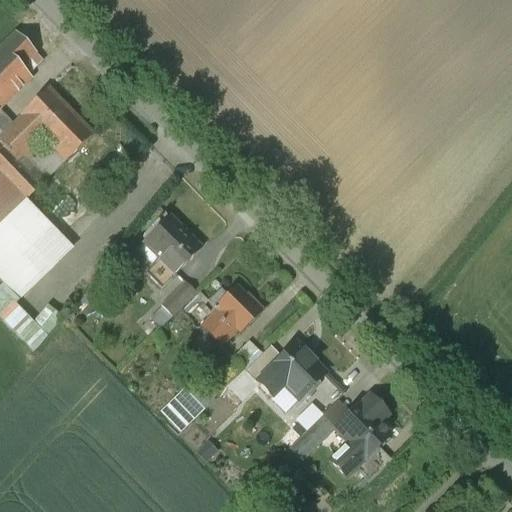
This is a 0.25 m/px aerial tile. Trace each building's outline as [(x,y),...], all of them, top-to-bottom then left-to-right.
[(16,36),(0,50),(0,139),(13,127),(0,113),(0,110),(31,80),(26,76),(40,62),(35,56),(16,36)] [(92,138),(47,92),(21,118),(22,119),(13,127),(0,139),(0,177),(25,203),(46,183),(65,164),(92,138)] [(25,203),(0,177),(0,282),(16,299),(67,248),(25,203)] [(201,252),(169,220),(143,245),(160,263),(161,264),(162,263),(175,275),(174,276),(175,277),(201,252)] [(160,263),(146,277),(161,292),(175,277),(174,276),(175,275),(162,263),(161,264),(160,263)] [(185,286),(162,309),(172,319),(196,296),(185,286)] [(236,289),(225,298),(220,293),(208,304),(217,313),(237,334),(240,336),(262,315),(236,289)] [(217,313),(199,330),(203,335),(217,348),(220,350),(237,334),(217,313)] [(204,362),(217,348),(203,335),(190,348),(204,362)] [(243,372),(244,374),(261,357),(250,345),(233,362),(243,372)] [(325,377),(295,347),(282,360),(269,373),(269,374),(270,373),(285,388),(298,401),(298,402),(298,403),(325,377)] [(261,357),(244,374),(256,386),(269,373),(282,360),(270,349),(261,357)] [(233,362),(210,384),(220,394),(243,372),(233,362)] [(269,373),(256,386),(271,401),(285,388),(270,373),(269,374),(269,373)] [(194,422),(214,403),(193,382),(173,401),(194,422)] [(369,399),(361,408),(360,407),(334,431),(335,432),(348,445),(329,463),(345,480),(355,471),(377,449),(389,438),(378,427),(387,418),(369,399)] [(194,422),(173,401),(159,414),(180,436),(194,422)] [(322,419),(289,451),(302,464),(335,432),(334,431),(322,419)] [(204,464),(215,454),(208,447),(197,456),(204,464)] [(377,449),(355,471),(368,486),(391,463),(377,449)]
